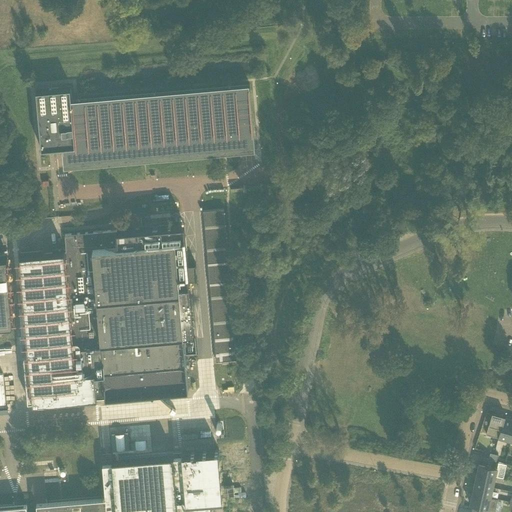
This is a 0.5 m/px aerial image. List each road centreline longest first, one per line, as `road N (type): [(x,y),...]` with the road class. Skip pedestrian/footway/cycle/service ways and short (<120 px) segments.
road 1 (residential): [(291,444),(317,307),(338,276),(447,230),(511,224)]
road 2 (track): [(5,0),(9,97),(0,174)]
road 3 (residential): [(455,475),(291,444)]
road 4 (residential): [(511,401),(476,391),(455,475)]
